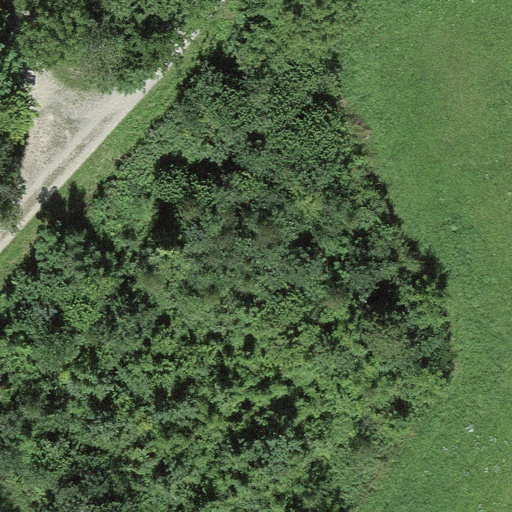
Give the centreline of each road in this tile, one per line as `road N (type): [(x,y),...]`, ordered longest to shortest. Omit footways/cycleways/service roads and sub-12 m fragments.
road 1 (track): [(223,0),(184,54),(31,217)]
road 2 (track): [(0,245),(31,217),(54,116),(24,0)]
